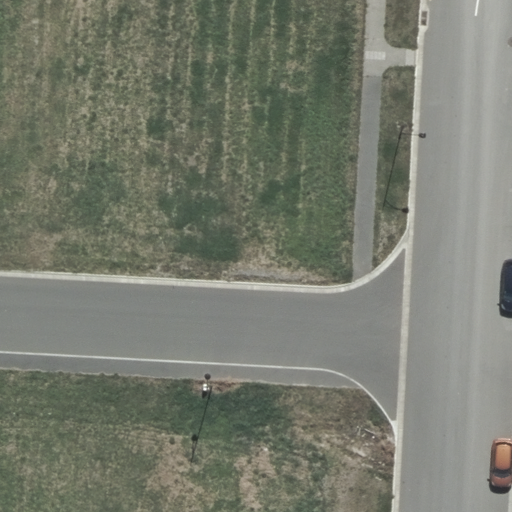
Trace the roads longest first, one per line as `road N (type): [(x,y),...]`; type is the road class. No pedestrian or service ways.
road 1 (residential): [(0,311),(463,334)]
road 2 (residential): [(477,0),(463,334)]
road 3 (residential): [(463,334),(454,511)]
